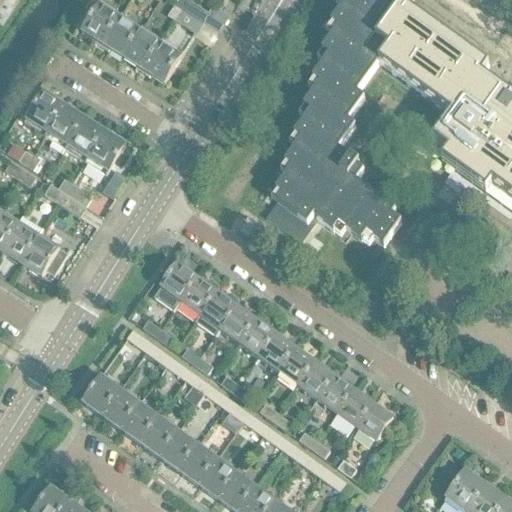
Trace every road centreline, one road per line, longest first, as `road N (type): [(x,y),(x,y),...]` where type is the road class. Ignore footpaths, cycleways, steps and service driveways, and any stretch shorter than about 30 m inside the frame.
road 1 (residential): [(448,413),(154,204)]
road 2 (tertiary): [(189,148),(281,0)]
road 3 (tertiary): [(63,344),(154,204)]
road 4 (residential): [(189,148),(50,62)]
road 5 (tertiary): [(0,447),(63,344)]
